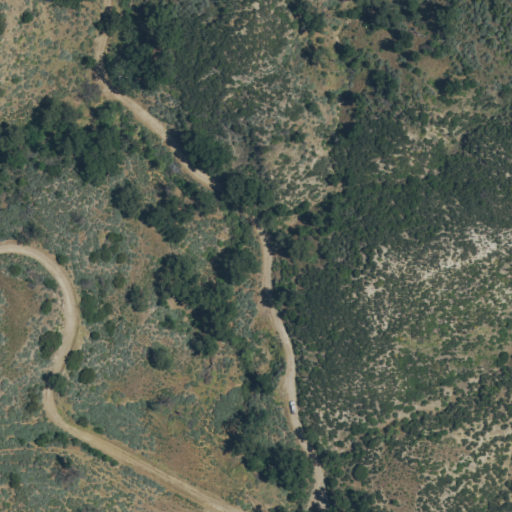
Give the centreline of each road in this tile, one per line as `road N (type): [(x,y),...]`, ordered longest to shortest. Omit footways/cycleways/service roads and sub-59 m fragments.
road 1 (track): [(332,511),(291,408),(287,342),(268,299),(265,245),(252,219),(102,82),(106,0)]
road 2 (track): [(233,511),(51,415),(73,308),(64,279),(42,256),(0,245)]
